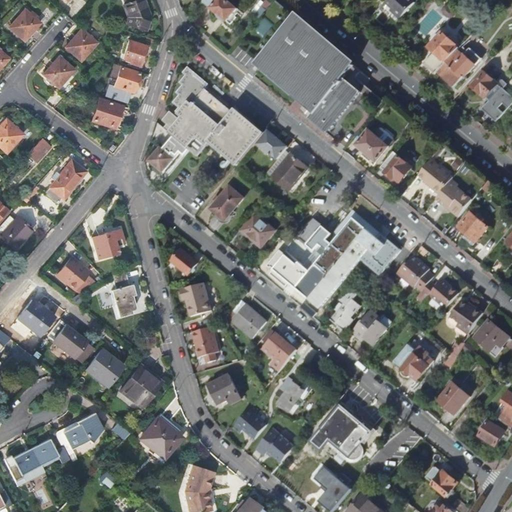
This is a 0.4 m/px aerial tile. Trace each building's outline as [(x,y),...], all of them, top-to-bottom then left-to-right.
[(121,0),(127,16),(126,24),(145,30),(150,17),(143,0),(121,0)] [(209,0),(215,5),(212,8),(227,21),(238,8),(228,0),(209,0)] [(406,15),(389,0),(388,0),(376,14),(386,23),(384,24),(391,31),(406,15)] [(41,24),(25,9),(9,27),(25,42),(41,24)] [(255,65),(314,114),(310,119),(328,133),(360,94),(343,80),(353,67),(294,18),(255,65)] [(97,44),(81,31),(66,48),(81,62),(97,44)] [(427,64),(439,74),(447,65),(450,62),(454,56),(462,47),(445,32),(432,47),(438,52),(427,64)] [(145,47),(127,41),(120,62),(139,67),(145,47)] [(462,47),(454,56),(460,61),(465,55),(466,56),(469,52),(463,47),(462,47)] [(0,69),(9,60),(0,51),(0,69)] [(447,65),(452,69),(453,68),(462,75),(463,75),(466,77),(477,65),(466,56),(465,55),(460,61),(454,56),(450,62),(447,65)] [(73,71),(57,57),(42,75),(57,88),(73,71)] [(139,73),(119,68),(114,86),(133,92),(139,73)] [(178,122),(197,139),(208,147),(212,143),(239,166),(257,144),(265,133),(235,108),(232,111),(205,89),(209,84),(188,68),(183,74),(186,76),(180,84),(183,86),(177,93),(179,96),(173,104),(179,109),(176,112),(182,117),(178,122)] [(501,84),(488,73),(475,87),(488,98),(501,84)] [(118,106),(96,99),(89,122),(112,128),(118,106)] [(163,121),(167,125),(164,128),(168,132),(178,119),(170,112),(163,121)] [(23,135),(6,119),(0,125),(0,146),(7,152),(23,135)] [(169,133),(175,137),(186,147),(189,149),(197,139),(178,122),(169,133)] [(257,144),(271,156),(272,154),(279,160),(289,148),(268,129),(265,133),(257,144)] [(378,163),(390,148),(396,141),(396,138),(385,129),(382,129),(376,136),(370,130),(356,146),(378,163)] [(43,137),(27,154),(37,163),(52,146),(43,137)] [(169,143),(152,163),(165,173),(186,147),(175,137),(170,143),(169,143)] [(52,147),(35,166),(42,172),(60,154),(52,147)] [(383,167),(387,171),(387,172),(401,184),(414,168),(396,152),(383,167)] [(310,168),(292,153),(273,177),(290,191),(310,168)] [(455,178),(433,160),(421,175),(432,185),(431,187),(441,195),(454,180),(455,178)] [(50,178),(54,182),(49,188),(61,199),(63,200),(85,173),(71,162),(61,174),(57,171),(50,178)] [(475,201),(459,188),(461,185),(454,180),(441,195),(438,199),(445,204),(446,202),(452,207),(452,211),(460,218),(475,201)] [(36,187),(25,199),(29,202),(39,189),(36,187)] [(245,199),(230,187),(221,199),(219,197),(213,203),(216,206),(212,210),(223,219),(225,220),(228,220),(245,199)] [(44,194),(56,204),(61,199),(49,188),(44,194)] [(0,219),(8,210),(0,202),(0,219)] [(379,239),(383,234),(353,210),(329,240),(333,244),(354,219),(365,228),(379,239)] [(276,232),(256,216),(242,232),(263,249),(276,232)] [(9,217),(0,227),(0,243),(2,240),(14,250),(30,231),(16,218),(14,221),(9,217)] [(496,233),(478,218),(466,233),(484,249),(496,233)] [(365,228),(354,219),(333,244),(329,240),(328,240),(333,234),(315,219),(299,238),(315,251),(321,245),(324,248),(320,253),(324,256),(296,289),(297,290),(307,298),(321,310),(363,259),(382,275),(402,250),(383,234),(379,239),(365,228)] [(102,234),(90,237),(97,259),(117,253),(115,246),(123,243),(119,228),(102,233),(102,234)] [(511,237),(502,249),(511,257),(511,237)] [(198,264),(182,251),(174,261),(190,274),(198,264)] [(400,273),(417,287),(417,285),(424,291),(432,281),(435,276),(429,272),(432,269),(415,255),(400,273)] [(88,272),(70,257),(55,275),(77,292),(89,278),(85,275),(88,272)] [(108,289),(116,317),(130,313),(129,311),(130,310),(131,308),(127,295),(133,293),(129,284),(127,284),(122,268),(110,275),(114,288),(108,289)] [(424,291),(418,298),(425,303),(432,295),(448,308),(461,293),(444,279),(438,286),(432,281),(424,291)] [(374,287),(383,294),(387,289),(379,282),(374,287)] [(205,283),(182,290),(185,301),(188,300),(190,305),(188,305),(192,317),(204,314),(213,311),(212,309),(205,283)] [(344,304),(332,320),(346,331),(355,320),(353,319),(363,307),(355,301),(359,296),(351,289),(341,301),(344,304)] [(387,289),(383,294),(384,296),(388,299),(392,293),(387,289)] [(384,296),(378,304),(381,306),(388,299),(384,296)] [(53,317),(31,300),(16,319),(38,336),(53,317)] [(462,301),(452,318),(461,324),(459,328),(471,335),(485,313),(477,308),(476,310),(462,301)] [(247,305),(234,321),(260,343),(268,333),(263,329),(268,322),(247,305)] [(358,328),(361,331),(357,335),(357,338),(363,343),(365,340),(374,346),(388,329),(380,322),(382,320),(372,311),(358,328)] [(52,341),(51,342),(72,359),(73,358),(80,364),(92,351),(84,344),(84,343),(68,329),(70,327),(59,319),(45,336),(52,341)] [(511,338),(490,321),(485,327),(483,325),(479,330),(482,331),(476,338),(497,355),(511,338)] [(214,327),(194,333),(201,358),(207,356),(209,363),(219,360),(217,353),(221,352),(214,327)] [(358,328),(353,334),(357,338),(357,335),(361,331),(358,328)] [(281,372),(298,351),(291,345),(288,345),(285,343),(285,340),(277,333),(263,350),(276,360),(272,365),(281,372)] [(460,341),(453,352),(459,358),(463,351),(467,345),(466,344),(460,341)] [(467,345),(463,351),(468,355),(473,350),(467,345)] [(431,355),(423,348),(418,353),(409,346),(395,362),(404,369),(404,371),(405,372),(407,374),(409,376),(410,377),(412,377),(414,377),(419,382),(436,362),(430,356),(431,355)] [(122,365),(101,348),(84,369),(92,375),(93,373),(106,384),(122,365)] [(459,358),(453,352),(447,364),(453,368),(459,358)] [(162,381),(142,362),(120,387),(140,405),(162,381)] [(243,400),(230,375),(210,385),(221,405),(233,399),(235,404),(243,400)] [(303,386),(290,377),(282,390),(285,393),(276,406),(289,412),(294,404),(299,408),(314,385),(307,380),(303,386)] [(471,397),(454,383),(439,401),(456,415),(471,397)] [(509,406),(500,420),(511,429),(511,393),(508,392),(502,402),(509,406)] [(345,405),(314,441),(323,449),(329,441),(349,457),(351,459),(353,459),(356,459),(358,459),(360,457),(362,456),(362,454),(363,452),(363,450),(362,448),(361,446),(360,445),(368,435),(360,427),(363,424),(351,415),(353,412),(345,405)] [(242,434),(245,430),(257,440),(269,425),(257,415),(260,412),(253,406),(235,428),(242,434)] [(104,431),(95,414),(81,421),(80,425),(64,433),(63,431),(56,434),(61,445),(62,445),(67,455),(72,453),(71,449),(88,441),(91,443),(104,431)] [(181,437),(157,416),(139,437),(162,458),(181,437)] [(127,431),(115,421),(109,429),(121,439),(127,431)] [(506,432),(489,422),(480,437),(497,447),(506,432)] [(270,452),(283,463),(296,447),(274,429),(257,450),(266,457),(270,452)] [(48,440),(28,450),(32,458),(36,457),(40,466),(57,457),(61,464),(68,460),(62,448),(55,452),(48,440)] [(186,450),(200,463),(204,458),(190,445),(186,450)] [(11,458),(16,467),(10,470),(15,481),(22,477),(21,475),(40,466),(36,457),(32,458),(28,450),(11,458)] [(10,470),(16,467),(11,458),(10,456),(4,459),(10,470)] [(331,511),(335,511),(357,485),(352,481),(355,478),(333,460),(323,472),(330,478),(336,483),(334,486),(320,503),(331,511)] [(212,473),(192,465),(183,491),(187,511),(202,511),(209,510),(205,493),(212,473)] [(444,473),(438,467),(429,478),(435,484),(450,497),(459,487),(457,485),(459,483),(445,472),(444,473)] [(408,501),(397,491),(394,495),(405,504),(408,501)] [(0,507),(3,506),(4,508),(11,505),(5,493),(0,495),(0,507)] [(380,511),(362,496),(348,511),(380,511)] [(451,506),(457,511),(469,511),(470,511),(471,509),(458,499),(451,506)] [(260,511),(250,502),(241,511),(260,511)]
